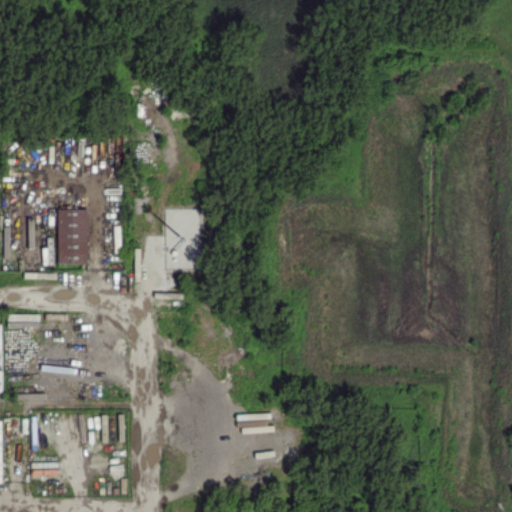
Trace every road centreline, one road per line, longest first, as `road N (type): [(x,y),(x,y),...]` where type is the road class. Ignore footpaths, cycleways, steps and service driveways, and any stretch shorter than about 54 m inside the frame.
road 1 (residential): [(146,297),(146,511)]
road 2 (residential): [(146,297),(0,300)]
